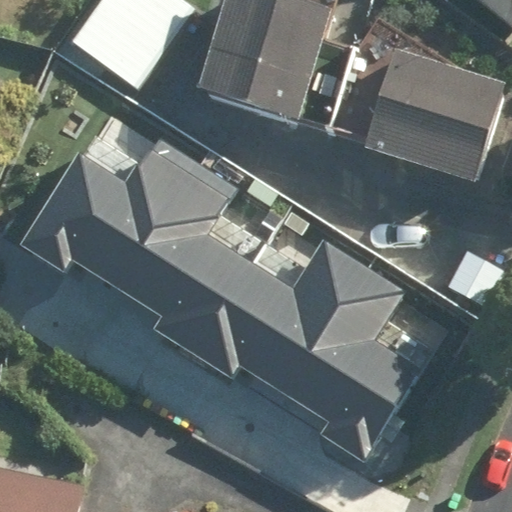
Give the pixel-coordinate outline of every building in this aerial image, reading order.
[(199,17),(176,0),(105,0),(69,48),(136,99),(199,17)] [(331,149),(361,49),(335,41),(345,9),(315,0),(278,0),(277,4),(264,0),(234,0),(201,109),(331,149)] [(511,0),(465,0),(511,32),(511,0)] [(395,59),(365,159),(474,193),(505,93),(395,59)] [(271,284),(147,282),(146,398),(344,400),(345,260),(271,259),(271,284)] [(87,511),(95,476),(0,456),(0,511),(87,511)]
